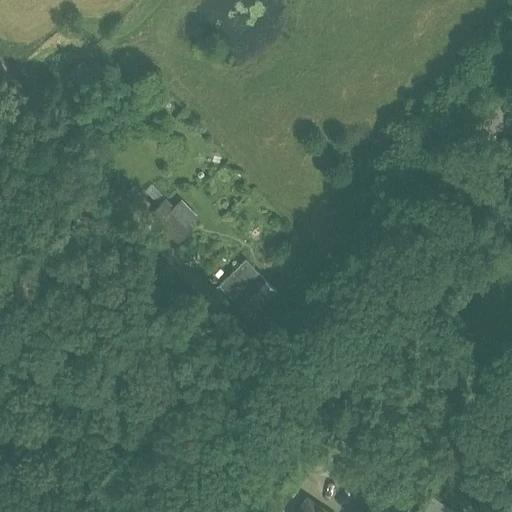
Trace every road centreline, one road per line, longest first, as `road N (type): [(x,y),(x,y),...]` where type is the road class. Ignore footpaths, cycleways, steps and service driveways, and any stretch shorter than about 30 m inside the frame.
road 1 (unclassified): [(161,511),(511,111)]
road 2 (track): [(0,68),(282,378)]
